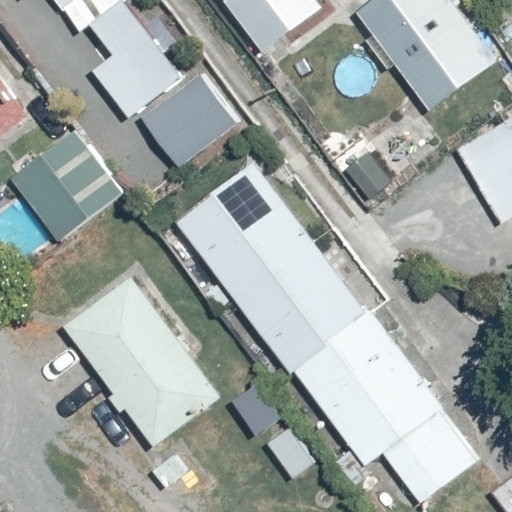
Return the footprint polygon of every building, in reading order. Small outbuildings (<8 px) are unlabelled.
[(58,0),(83,31),(94,23),(116,52),(95,68),(132,116),(187,73),(130,0),(58,0)] [(229,0),(266,48),(325,4),(322,0),(229,0)] [(391,71),(399,65),(434,113),(503,62),(456,0),(378,0),(360,14),(375,34),(367,39),(391,71)] [(0,137),(32,114),(0,70),(0,137)] [(511,116),(460,147),(504,221),(511,216),(511,116)] [(127,191),(80,129),(15,178),(63,240),(127,191)] [(369,310),(258,161),(179,220),(293,371),(297,368),(368,462),(385,450),(423,501),(481,458),(444,409),(448,405),(374,306),(369,310)] [(134,273),(67,322),(157,445),(225,395),(134,273)] [(511,475),(495,487),(511,511),(511,475)]
